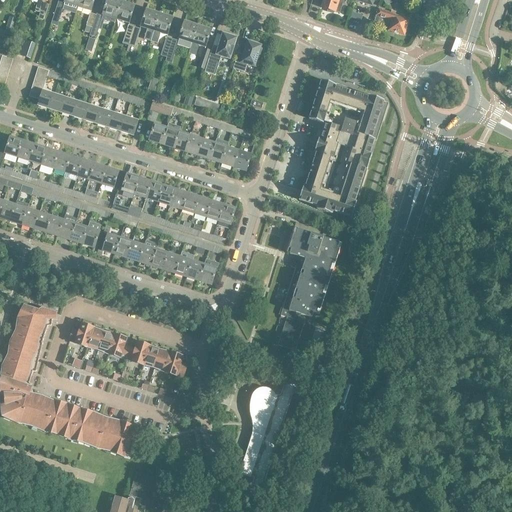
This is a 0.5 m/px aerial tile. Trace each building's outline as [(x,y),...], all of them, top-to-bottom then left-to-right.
[(44,2),(38,0),(35,11),(40,13),(38,19),(44,21),(46,15),(49,5),(43,3),(44,2)] [(65,0),(64,4),(58,3),(54,16),(54,17),(52,24),(51,25),(57,27),(63,9),(76,14),(78,8),(80,0),(65,0)] [(80,0),(78,8),(91,12),(94,0),(80,0)] [(116,20),(122,3),(112,0),(107,0),(102,16),(116,20)] [(321,0),(324,1),(322,8),(328,10),(327,12),(333,14),(334,12),(335,12),(335,11),(339,12),(343,0),(321,0)] [(122,3),(116,20),(129,24),(134,7),(122,3)] [(378,9),(376,16),(392,22),(390,30),(404,35),(408,21),(395,16),(396,12),(392,11),(391,13),(378,9)] [(154,32),(160,15),(146,10),(140,28),(154,32)] [(93,28),(97,15),(91,13),(87,26),(93,28)] [(97,15),(93,28),(99,29),(103,17),(97,15)] [(160,15),(154,32),(151,41),(158,43),(161,34),(167,36),(173,19),(160,15)] [(192,44),(198,27),(184,22),(178,39),(192,44)] [(131,39),(135,27),(128,25),(124,37),(131,39)] [(135,27),(131,39),(129,45),(135,47),(141,29),(135,27)] [(205,48),(211,31),(198,27),(192,44),(189,54),(196,56),(199,46),(205,48)] [(213,46),(208,61),(219,64),(221,57),(230,59),(236,39),(234,38),(234,36),(226,33),(225,35),(223,34),(218,48),(213,46)] [(167,57),(173,39),(167,37),(161,55),(167,57)] [(173,39),(167,57),(165,61),(171,63),(179,41),(173,39)] [(244,73),(247,65),(255,67),(258,55),(260,56),(262,49),(260,49),(261,46),(259,45),(259,44),(251,41),(250,43),(248,42),(247,45),(243,55),(238,54),(233,69),(244,73)] [(34,47),(26,44),(22,57),(30,60),(34,47)] [(204,48),(198,67),(205,69),(211,51),(204,48)] [(2,57),(0,63),(11,66),(12,61),(2,57)] [(0,63),(0,68),(9,72),(11,66),(0,63)] [(9,72),(0,68),(0,75),(7,77),(9,72)] [(39,69),(37,74),(47,77),(49,72),(39,69)] [(47,77),(59,81),(61,76),(49,72),(47,77)] [(47,77),(37,74),(35,80),(45,83),(47,77)] [(73,79),(61,76),(59,81),(71,85),(73,79)] [(73,79),(71,85),(83,89),(84,83),(73,79)] [(45,83),(35,80),(34,85),(44,89),(45,83)] [(302,191),(302,192),(299,200),(299,201),(300,201),(318,207),(318,209),(317,209),(317,210),(332,215),(332,214),(333,212),(351,218),(352,218),(357,203),(356,203),(355,203),(365,170),(366,170),(367,170),(372,156),(371,155),(371,156),(370,155),(374,141),(375,141),(375,140),(372,139),(383,102),(384,102),(384,101),(369,97),(369,99),(335,88),(335,87),(336,87),(336,86),(321,81),(321,82),(309,119),(309,120),(323,125),(324,124),(330,103),(363,114),(357,134),(356,134),(351,150),(347,164),(350,165),(339,198),(320,191),(330,158),(333,159),(338,146),(338,145),(336,144),(341,129),(326,124),(321,139),(320,139),(319,138),(314,153),(315,153),(316,154),(306,187),(304,187),(304,186),(302,191)] [(84,83),(83,89),(95,92),(96,87),(84,83)] [(44,89),(34,85),(32,91),(42,94),(43,92),(44,89)] [(108,90),(96,87),(95,92),(106,96),(108,90)] [(108,90),(106,96),(118,100),(120,94),(108,90)] [(196,93),(189,90),(184,105),(191,108),(196,93)] [(40,100),(42,94),(32,91),(30,97),(40,100)] [(38,106),(50,110),(55,96),(55,95),(43,92),(42,94),(40,100),(38,106)] [(120,94),(118,100),(131,104),(132,98),(120,94)] [(50,110),(62,114),(66,99),(67,99),(55,96),(50,110)] [(145,102),(132,98),(131,104),(142,107),(145,102)] [(200,107),(202,100),(197,98),(194,105),(200,107)] [(62,114),(74,117),(78,103),(66,99),(62,114)] [(252,100),(250,106),(261,110),(263,104),(252,100)] [(74,117),(85,121),(90,107),(78,103),(74,117)] [(213,103),(210,111),(217,113),(220,105),(213,103)] [(160,105),(159,110),(158,111),(171,115),(173,109),(160,105)] [(102,110),(90,107),(85,121),(97,125),(102,110)] [(173,109),(171,115),(183,119),(185,113),(173,109)] [(97,125),(109,129),(114,114),(102,110),(97,125)] [(249,110),(247,116),(258,120),(260,114),(249,110)] [(197,117),(185,113),(183,119),(195,123),(197,117)] [(121,133),(126,118),(114,114),(109,129),(121,133)] [(209,121),(197,117),(195,123),(207,126),(209,121)] [(138,122),(126,118),(121,133),(133,136),(138,122)] [(352,138),(356,124),(344,120),(341,134),(352,138)] [(221,124),(209,121),(207,126),(220,130),(221,124)] [(234,128),(221,124),(220,130),(232,134),(234,128)] [(149,141),(162,145),(167,129),(154,125),(149,141)] [(245,132),(234,128),(232,134),(244,138),(245,132)] [(179,132),(167,129),(162,145),(174,149),(179,132)] [(191,136),(179,132),(174,149),(186,153),(191,136)] [(257,136),(245,132),(244,138),(255,142),(257,136)] [(186,153),(198,157),(203,140),(191,136),(186,153)] [(8,146),(6,151),(5,155),(17,159),(17,158),(22,142),(10,138),(8,146)] [(198,157),(210,161),(215,144),(203,140),(198,157)] [(34,146),(22,142),(17,158),(17,159),(29,162),(34,146)] [(222,165),(227,148),(215,144),(210,161),(222,165)] [(34,146),(29,162),(41,166),(46,149),(34,146)] [(239,152),(227,148),(222,165),(234,168),(239,152)] [(59,153),(46,149),(41,166),(53,170),(59,153)] [(234,168),(246,172),(251,156),(239,152),(234,168)] [(59,153),(53,170),(65,174),(71,157),(59,153)] [(83,161),(71,157),(65,174),(77,178),(83,161)] [(95,164),(83,161),(77,178),(89,181),(95,164)] [(107,168),(95,164),(89,181),(101,185),(107,168)] [(0,169),(0,174),(11,178),(13,172),(0,168),(0,169)] [(119,172),(107,168),(101,185),(113,189),(119,172)] [(51,182),(52,177),(28,170),(26,176),(51,182)] [(13,172),(11,178),(23,182),(25,176),(13,172)] [(134,195),(139,179),(127,175),(122,191),(134,195)] [(25,176),(23,182),(35,186),(37,180),(25,176)] [(10,182),(0,178),(0,185),(8,188),(10,182)] [(151,183),(139,179),(134,195),(146,199),(151,183)] [(49,183),(37,180),(35,186),(47,190),(49,183)] [(22,186),(10,182),(8,188),(20,191),(22,186)] [(49,183),(47,190),(59,193),(61,187),(49,183)] [(151,183),(146,199),(158,203),(163,186),(151,183)] [(34,190),(22,186),(20,191),(32,195),(34,190)] [(175,190),(163,186),(158,203),(170,207),(175,190)] [(61,187),(59,193),(71,197),(73,191),(61,187)] [(34,190),(32,195),(44,199),(46,193),(34,190)] [(175,190),(170,207),(182,211),(187,194),(175,190)] [(85,195),(73,191),(71,197),(83,201),(85,195)] [(46,193),(44,199),(56,203),(58,197),(46,193)] [(187,194),(182,211),(194,215),(199,198),(187,194)] [(97,198),(85,195),(83,201),(95,205),(97,198)] [(69,201),(58,197),(56,203),(68,207),(69,201)] [(109,202),(97,198),(95,205),(107,209),(109,202)] [(211,202),(199,198),(194,215),(206,218),(211,202)] [(82,205),(69,201),(68,207),(80,210),(82,205)] [(3,202),(0,211),(0,219),(10,222),(15,206),(3,202)] [(223,206),(211,202),(206,218),(218,222),(223,206)] [(94,208),(82,205),(80,210),(92,214),(94,208)] [(128,215),(129,209),(117,205),(115,211),(128,215)] [(27,209),(15,206),(10,222),(22,226),(27,209)] [(223,206),(218,222),(230,226),(236,210),(223,206)] [(107,213),(94,208),(92,214),(104,218),(107,213)] [(27,209),(22,226),(34,230),(39,213),(27,209)] [(142,213),(129,209),(128,215),(140,219),(142,213)] [(51,217),(39,213),(34,230),(46,234),(51,217)] [(153,217),(142,213),(140,219),(152,223),(153,217)] [(125,225),(127,219),(114,215),(112,221),(125,225)] [(51,217),(46,234),(58,238),(63,221),(51,217)] [(165,221),(153,217),(152,223),(164,227),(165,221)] [(127,219),(125,225),(137,228),(139,223),(127,219)] [(63,221),(58,238),(70,241),(75,225),(63,221)] [(178,224),(165,221),(164,227),(176,231),(178,224)] [(310,226),(297,222),(295,227),(308,232),(310,226)] [(151,227),(139,223),(137,228),(149,232),(151,227)] [(190,228),(178,224),(176,231),(188,234),(190,228)] [(87,228),(75,225),(70,241),(82,245),(87,228)] [(163,230),(151,227),(149,232),(161,236),(163,230)] [(87,228),(82,245),(94,249),(99,232),(87,228)] [(190,228),(188,234),(200,238),(202,232),(190,228)] [(175,234),(163,230),(161,236),(173,240),(175,234)] [(291,249),(290,254),(293,255),(295,256),(293,262),(293,264),(292,267),(296,269),(281,316),(287,318),(278,346),(295,351),(304,323),(299,321),(301,315),(303,316),(305,311),(308,312),(309,307),(320,310),(340,249),(338,248),(339,243),(298,230),(296,234),(294,234),(289,249),(291,249)] [(202,232),(200,238),(212,242),(214,236),(202,232)] [(187,238),(175,234),(173,240),(185,244),(187,238)] [(115,255),(120,239),(108,235),(102,251),(115,255)] [(226,240),(214,236),(212,242),(224,246),(226,240)] [(187,238),(185,244),(197,248),(199,242),(187,238)] [(120,239),(115,255),(127,259),(132,242),(120,239)] [(144,246),(132,242),(127,259),(139,263),(144,246)] [(199,242),(197,248),(209,251),(211,246),(199,242)] [(157,250),(144,246),(139,263),(151,267),(157,250)] [(223,250),(211,246),(209,251),(221,255),(223,250)] [(169,254),(157,250),(151,267),(163,271),(169,254)] [(169,254),(163,271),(175,274),(181,258),(169,254)] [(181,258),(175,274),(187,278),(193,262),(181,258)] [(205,265),(193,262),(187,278),(199,282),(205,265)] [(205,265),(199,282),(212,286),(217,269),(205,265)] [(0,384),(0,385),(0,387),(1,393),(0,393),(1,393),(1,395),(1,396),(2,407),(2,408),(2,409),(2,410),(2,411),(2,413),(2,415),(3,418),(4,419),(5,419),(6,419),(6,420),(7,420),(8,420),(8,421),(9,421),(9,420),(10,421),(11,421),(13,422),(18,424),(18,425),(19,425),(19,424),(25,426),(26,426),(26,427),(26,426),(28,427),(29,427),(31,428),(32,428),(35,429),(37,430),(38,430),(38,431),(39,431),(39,430),(44,433),(45,433),(51,434),(51,435),(52,435),(55,435),(55,436),(55,435),(58,436),(57,436),(59,437),(59,436),(61,437),(61,438),(61,437),(64,438),(63,439),(64,439),(64,438),(65,439),(64,439),(65,439),(71,441),(71,442),(71,441),(77,443),(78,443),(79,443),(81,444),(82,444),(84,444),(84,445),(85,445),(87,446),(88,446),(90,447),(91,447),(91,448),(91,447),(97,449),(97,450),(98,450),(104,451),(104,452),(104,451),(105,452),(107,452),(108,453),(108,452),(110,453),(112,454),(112,453),(114,454),(116,455),(116,456),(117,455),(117,456),(118,456),(123,458),(124,459),(124,458),(126,454),(129,455),(137,430),(133,428),(132,430),(124,427),(124,426),(123,425),(123,427),(120,426),(120,424),(119,426),(116,425),(116,423),(115,423),(115,426),(112,425),(112,423),(107,421),(107,420),(106,421),(101,420),(100,421),(97,420),(98,417),(97,417),(97,418),(94,417),(94,416),(93,416),(93,417),(90,416),(90,415),(89,414),(88,417),(86,416),(86,415),(80,413),(81,412),(80,412),(80,413),(74,411),(73,412),(71,412),(72,409),(71,409),(70,410),(67,409),(68,408),(67,407),(67,409),(65,408),(63,408),(64,406),(63,406),(62,409),(60,408),(60,406),(54,405),(54,403),(53,404),(48,403),(47,404),(45,403),(46,400),(44,400),(44,401),(41,400),(41,399),(40,400),(37,399),(38,398),(37,398),(36,400),(33,400),(33,398),(28,396),(29,394),(28,394),(30,390),(31,388),(30,388),(31,386),(31,385),(29,384),(30,384),(29,384),(32,377),(32,376),(32,374),(33,374),(33,373),(35,373),(36,373),(36,371),(38,364),(39,361),(39,360),(40,353),(41,353),(41,352),(40,352),(42,345),(42,346),(43,344),(42,344),(42,343),(43,341),(44,340),(43,340),(44,337),(46,332),(46,331),(47,327),(51,327),(52,324),(52,323),(52,320),(55,320),(55,314),(42,310),(39,312),(25,307),(25,308),(25,307),(24,308),(25,308),(24,310),(24,311),(23,313),(23,316),(22,320),(18,319),(22,320),(20,325),(19,327),(18,327),(18,329),(17,330),(18,330),(17,332),(16,334),(16,335),(15,337),(15,338),(16,340),(14,344),(14,345),(13,349),(11,351),(10,353),(10,354),(9,356),(9,358),(8,358),(8,359),(8,361),(7,361),(8,361),(8,364),(7,368),(3,367),(7,369),(5,373),(4,374),(3,375),(3,377),(2,377),(2,378),(2,380),(1,380),(1,382),(1,383),(0,384)] [(74,331),(70,342),(71,342),(76,344),(77,344),(81,346),(84,347),(87,348),(93,329),(82,326),(80,333),(74,331)] [(312,340),(323,344),(327,332),(316,328),(312,340)] [(93,329),(87,348),(88,349),(88,348),(90,349),(91,349),(94,350),(98,351),(104,333),(103,333),(99,332),(100,331),(99,331),(99,332),(97,331),(97,330),(96,330),(94,329),(93,329)] [(104,333),(98,351),(99,351),(102,353),(103,353),(106,354),(105,354),(106,354),(109,355),(115,336),(112,335),(109,335),(109,334),(109,335),(104,334),(104,333)] [(115,336),(109,355),(112,356),(113,356),(115,357),(116,357),(120,358),(121,358),(126,360),(130,349),(130,348),(129,348),(129,349),(124,347),(126,340),(115,336)] [(130,349),(126,360),(127,360),(132,362),(133,362),(137,364),(140,365),(143,366),(149,347),(138,344),(136,350),(130,349)] [(149,347),(143,366),(144,366),(147,367),(151,368),(154,369),(160,351),(159,351),(155,350),(155,349),(153,348),(152,348),(150,347),(149,347)] [(160,351),(154,369),(155,369),(159,371),(158,371),(159,371),(162,372),(163,372),(165,373),(171,354),(168,353),(165,353),(165,352),(160,351)] [(171,354),(165,373),(168,374),(169,374),(172,375),(176,376),(177,376),(182,378),(183,378),(186,367),(186,366),(186,367),(180,365),(182,358),(172,354),(171,354)] [(114,374),(112,380),(118,382),(121,376),(114,374)] [(270,389),(267,388),(264,388),(262,388),(259,389),(257,390),(254,392),(252,395),(251,397),(250,401),(250,405),(250,408),(250,412),(250,415),(251,417),(252,422),(252,424),(252,427),(253,430),(253,432),(252,436),(240,474),(251,478),(251,476),(254,477),(252,485),(262,488),(295,386),(297,380),(286,377),(284,382),(280,395),(276,395),(274,393),(273,392),(273,391),(270,389)] [(134,511),(132,511),(136,499),(141,500),(140,506),(146,508),(144,511),(162,511),(165,501),(153,497),(158,480),(136,473),(127,501),(114,497),(110,511),(134,511)]
